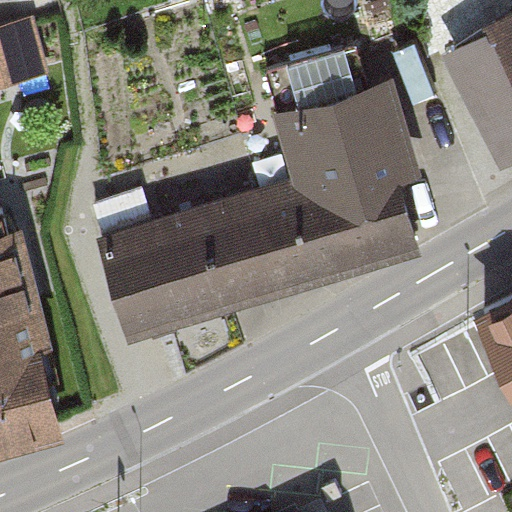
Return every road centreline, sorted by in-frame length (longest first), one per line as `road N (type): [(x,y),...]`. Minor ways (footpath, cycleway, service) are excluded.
road 1 (tertiary): [(344,328),(153,430),(0,498)]
road 2 (residential): [(428,511),(344,328)]
road 3 (tertiary): [(511,230),(344,328)]
